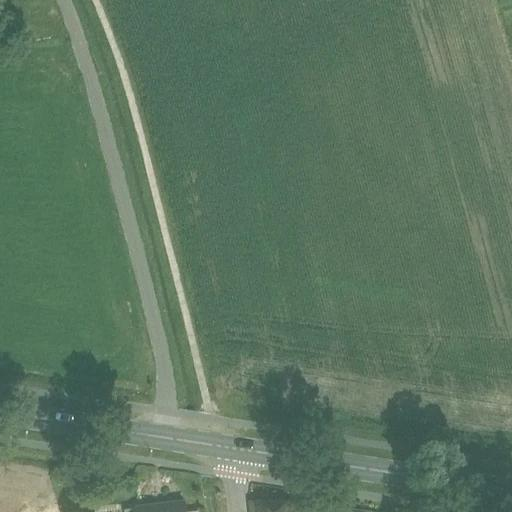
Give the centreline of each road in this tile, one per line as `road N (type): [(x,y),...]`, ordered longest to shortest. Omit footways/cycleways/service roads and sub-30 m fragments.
road 1 (primary): [(219,448),(511,490)]
road 2 (primary): [(0,414),(219,448)]
